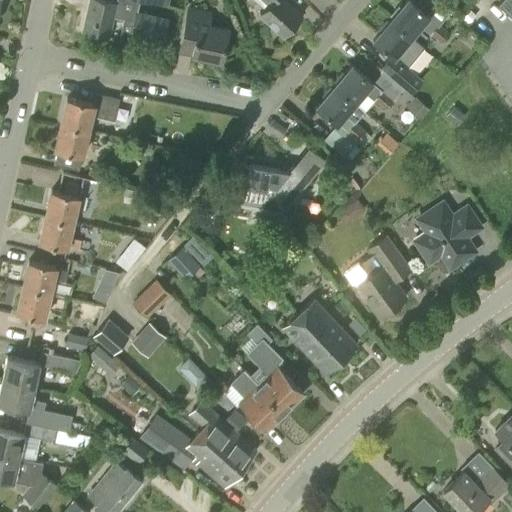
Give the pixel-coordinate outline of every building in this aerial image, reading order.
[(115,0),(115,3),(102,0),(88,0),(82,30),(108,36),(112,17),(134,22),(136,12),(138,0),(115,0)] [(294,27),(300,20),(298,18),(301,15),(284,0),(261,0),(267,4),(259,13),(283,35),(292,25),(294,27)] [(438,4),(432,0),(416,0),(414,3),(410,0),(405,0),(389,19),(394,23),(410,37),(420,26),(429,34),(437,24),(429,16),(438,4)] [(511,0),(499,0),(498,1),(511,16),(511,0)] [(210,13),(188,8),(178,52),(221,61),(228,29),(208,25),(210,13)] [(160,45),(166,19),(136,12),(134,22),(131,33),(151,38),(150,42),(160,45)] [(390,55),(380,67),(382,70),(403,87),(409,92),(419,80),(406,68),(423,47),(410,37),(394,23),(389,19),(372,39),(390,55)] [(440,43),(449,33),(437,24),(429,34),(440,43)] [(384,110),(392,100),(403,87),(382,70),(372,82),(351,64),(333,85),(354,103),(355,102),(364,110),(372,100),(384,110)] [(364,110),(355,102),(354,103),(333,85),(315,106),(337,124),(344,115),(353,122),(346,131),(357,140),(357,141),(362,146),(370,137),(365,132),(366,131),(355,122),(364,110)] [(88,129),(91,115),(114,120),(119,98),(95,93),(93,102),(66,96),(60,123),(88,129)] [(413,96),(404,107),(420,120),(429,109),(413,96)] [(82,155),(88,129),(60,123),(54,149),(57,150),(53,163),(79,169),(82,155)] [(359,149),(354,144),(346,154),(351,159),(359,149)] [(281,212),(325,159),(307,145),(287,170),(248,163),(245,183),(238,182),(234,204),(281,212)] [(44,215),(72,222),(78,195),(76,195),(78,185),(65,182),(63,192),(51,189),(44,215)] [(365,210),(357,199),(347,206),(355,217),(365,210)] [(451,215),(442,201),(417,217),(426,232),(414,240),(428,260),(440,252),(449,266),(474,250),(465,236),(480,226),(466,205),(451,215)] [(69,236),(72,222),(44,215),(38,241),(66,248),(67,246),(82,250),(84,240),(69,236)] [(379,315),(405,296),(393,280),(409,268),(385,234),(368,246),(372,252),(358,262),(367,276),(353,286),(363,300),(366,298),(379,315)] [(133,237),(124,248),(136,258),(145,247),(133,237)] [(203,268),(213,258),(192,237),(182,246),(203,268)] [(203,268),(182,246),(167,260),(184,279),(192,271),(196,275),(203,268)] [(21,285),(50,292),(53,278),(65,281),(67,270),(56,268),(56,266),(28,259),(21,285)] [(292,269),(283,260),(266,276),(275,285),(292,269)] [(103,271),(91,300),(105,306),(118,275),(103,271)] [(146,317),(170,293),(156,278),(131,302),(146,317)] [(44,318),(50,292),(21,285),(15,312),(28,314),(26,326),(39,329),(41,318),(44,318)] [(298,313),(339,357),(355,342),(314,298),(298,313)] [(323,371),(339,357),(298,313),(283,327),(323,371)] [(112,353),(128,335),(108,317),(92,335),(112,353)] [(258,384),(284,410),(303,391),(280,367),(278,362),(282,358),(267,343),(272,338),(256,323),(246,333),(256,343),(246,352),(268,374),(258,384)] [(148,324),(131,344),(148,360),(165,340),(148,324)] [(68,332),(65,346),(84,350),(87,337),(68,332)] [(109,375),(119,364),(96,344),(87,355),(109,375)] [(0,378),(35,386),(40,362),(6,354),(0,378)] [(61,356),(59,368),(76,372),(81,360),(61,356)] [(205,376),(188,359),(178,371),(194,387),(205,376)] [(284,410),(258,384),(243,369),(229,383),(244,397),(239,403),(264,429),(284,410)] [(141,388),(129,376),(120,387),(132,398),(141,388)] [(0,378),(0,380),(0,403),(28,409),(26,421),(57,427),(68,430),(71,414),(43,408),(44,400),(32,398),(35,386),(0,378)] [(233,408),(223,420),(235,431),(246,419),(233,408)] [(511,467),(511,411),(494,430),(502,438),(492,448),(511,468),(511,467)] [(222,455),(238,469),(256,449),(214,412),(198,430),(224,453),(222,455)] [(224,453),(198,430),(190,438),(156,413),(139,437),(183,469),(192,457),(224,485),(238,469),(222,455),(224,453)] [(0,452),(19,456),(24,435),(31,436),(54,441),(57,427),(26,421),(23,432),(0,427),(0,452)] [(70,422),(68,430),(78,432),(80,424),(70,422)] [(137,464),(149,449),(132,436),(121,451),(137,464)] [(19,458),(19,456),(0,452),(0,477),(30,484),(21,494),(38,507),(56,484),(40,471),(41,463),(19,458)] [(123,468),(114,461),(88,494),(97,501),(94,505),(103,511),(114,511),(141,479),(126,466),(123,468)] [(510,484),(492,465),(475,482),(463,470),(442,490),(463,511),(472,511),(487,499),(491,503),(510,484)] [(88,511),(73,499),(62,511),(88,511)]
